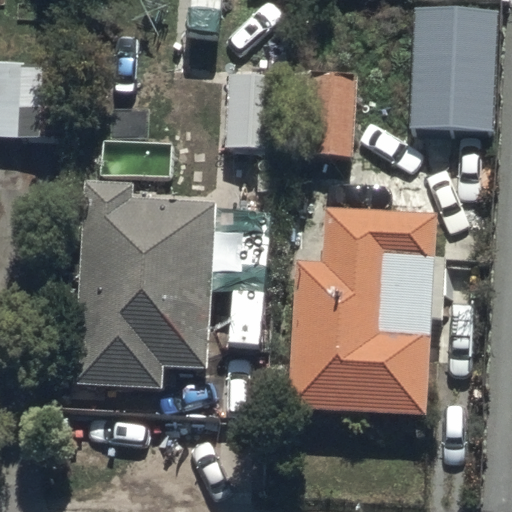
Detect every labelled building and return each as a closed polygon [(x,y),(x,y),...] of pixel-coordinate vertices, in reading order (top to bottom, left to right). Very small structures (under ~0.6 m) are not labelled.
[(496,24),(415,22),(412,142),(493,144),(496,24)] [(42,73),(0,72),(0,147),(70,149),(71,107),(41,107),(42,73)] [(354,168),(356,86),(310,85),(308,167),(354,168)] [(276,87),(230,87),(229,160),(275,161),(276,87)] [(215,193),(91,185),(79,384),(202,392),(215,193)] [(436,226),(326,223),(324,281),(295,280),(291,427),(430,430),(433,334),(447,334),(449,271),(435,271),(436,226)]
